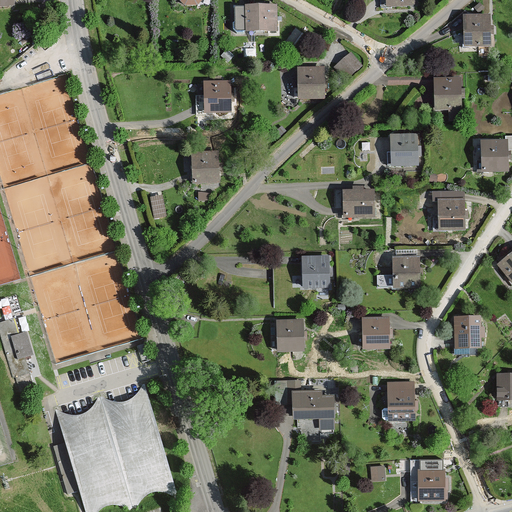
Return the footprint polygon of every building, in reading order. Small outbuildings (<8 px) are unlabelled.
[(0,0),(0,10),(15,10),(14,1),(14,0),(0,0)] [(179,0),(179,3),(184,8),(198,8),(202,2),(202,0),(179,0)] [(385,0),(386,10),(413,8),(413,6),(416,5),(416,0),(385,0)] [(278,7),(245,8),(245,10),(235,11),(236,32),(245,32),(245,35),(278,35),(278,7)] [(490,17),(463,18),(464,49),(491,48),(491,38),(494,38),(493,27),(490,27),(490,17)] [(363,65),(352,53),(336,67),(347,79),(363,65)] [(324,69),(298,70),(299,102),(326,101),(325,90),(328,89),(328,79),(324,80),(324,69)] [(461,79),(433,80),(435,112),(447,111),(462,111),(462,102),(466,102),(465,90),(461,91),(461,79)] [(231,84),(204,85),(205,116),(232,116),(232,103),(235,103),(235,94),(231,94),(231,84)] [(417,147),(417,137),(391,137),(391,169),(418,168),(418,156),(422,156),(422,147),(417,147)] [(507,142),(481,143),(482,175),(508,174),(508,162),(511,162),(511,157),(507,157),(507,151),(507,142)] [(218,154),(191,155),(191,170),(192,186),(219,185),(218,154)] [(363,189),(353,189),(353,194),(343,194),(343,220),(375,219),(375,193),(363,193),(363,189)] [(438,203),(463,203),(463,193),(432,194),(432,203),(438,203)] [(166,217),(162,197),(150,199),(155,220),(166,217)] [(463,203),(438,203),(439,233),(466,233),(466,221),(469,221),(469,212),(465,212),(465,203),(463,203)] [(511,255),(507,260),(497,268),(511,287),(511,286),(511,255)] [(329,257),(301,259),(301,264),(303,291),(331,290),(331,279),(333,279),(332,269),(330,269),(329,257)] [(420,260),(392,260),(393,291),(421,290),(420,280),(423,280),(423,270),(420,270),(420,260)] [(20,334),(15,319),(0,323),(0,330),(14,378),(17,377),(22,392),(35,388),(27,360),(34,358),(27,332),(20,334)] [(389,319),(362,320),(363,349),(364,352),(390,351),(389,330),(389,319)] [(481,320),(454,320),(454,352),(481,351),(481,320)] [(304,322),(276,322),(277,354),(305,354),(304,322)] [(511,376),(496,377),(497,404),(511,403),(511,376)] [(292,395),(301,394),(301,382),(275,383),(276,406),(293,405),(292,395)] [(415,394),(414,383),(387,384),(388,424),(416,423),(415,394)] [(58,409),(54,411),(64,445),(54,448),(67,495),(78,492),(85,511),(98,511),(100,510),(107,506),(115,505),(124,507),(131,511),(133,510),(137,509),(139,504),(145,498),(152,495),(160,493),(169,495),(176,499),(178,499),(145,384),(143,391),(139,397),(134,401),(128,404),(122,405),(116,405),(110,402),(106,400),(102,397),(101,396),(99,404),(94,410),(90,414),(84,416),(78,418),(71,417),(65,415),(61,413),(58,409)] [(301,394),(292,395),(293,405),(294,423),(335,421),(334,400),(322,400),(322,394),(301,394)] [(442,462),(411,462),(411,503),(446,503),(446,478),(446,473),(442,473),(442,462)] [(384,483),(383,468),(371,468),(372,484),(384,483)]
